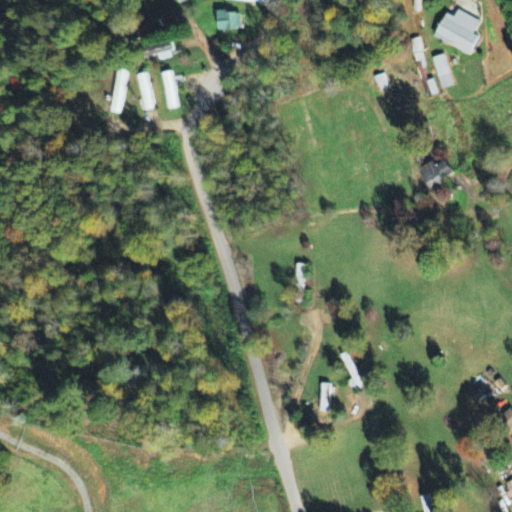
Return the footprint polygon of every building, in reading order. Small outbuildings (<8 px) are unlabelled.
[(454,18),(446,14),(433,38),(469,57),(478,38),(473,35),(479,22),(457,11),(454,18)] [(240,30),(239,12),(215,14),(216,31),(240,30)] [(162,31),(158,21),(138,29),(143,40),(162,31)] [(173,59),(168,43),(142,50),(144,59),(156,56),(158,62),(173,59)] [(452,88),(445,56),(433,59),(440,90),(452,88)] [(127,73),(117,71),(110,113),(120,115),(127,73)] [(161,74),(168,111),(177,109),(170,72),(161,74)] [(145,113),(154,110),(145,74),(135,76),(145,113)] [(446,163),(436,168),(433,162),(417,171),(429,194),(446,185),(443,180),(453,175),(446,163)] [(499,418),(508,433),(511,430),(511,410),(499,418)] [(432,511),(430,496),(421,498),(423,511),(432,511)]
